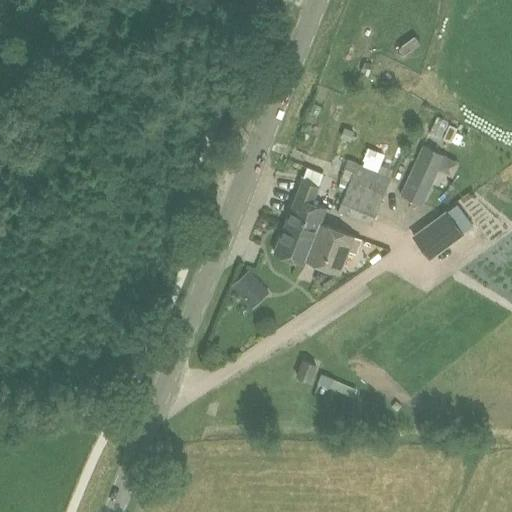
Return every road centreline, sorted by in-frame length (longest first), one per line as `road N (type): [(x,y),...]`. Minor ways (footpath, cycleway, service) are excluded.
road 1 (secondary): [(147,419),(314,0)]
road 2 (unclassified): [(147,419),(0,416)]
